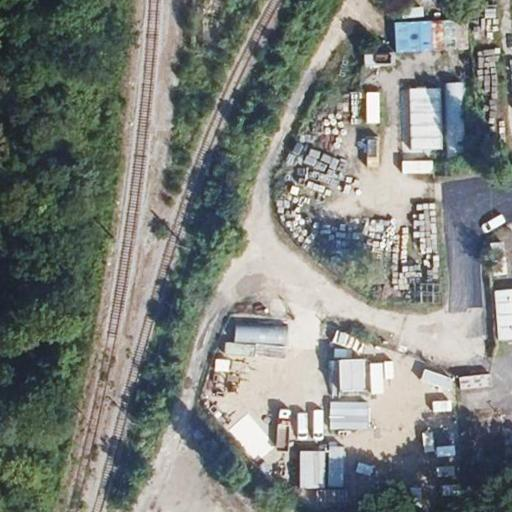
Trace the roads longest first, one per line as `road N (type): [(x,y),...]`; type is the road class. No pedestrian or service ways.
road 1 (track): [(142,511),(260,200),(264,251),(304,296),(357,323),(455,332),(455,192),(511,189)]
road 2 (track): [(260,200),(359,0)]
